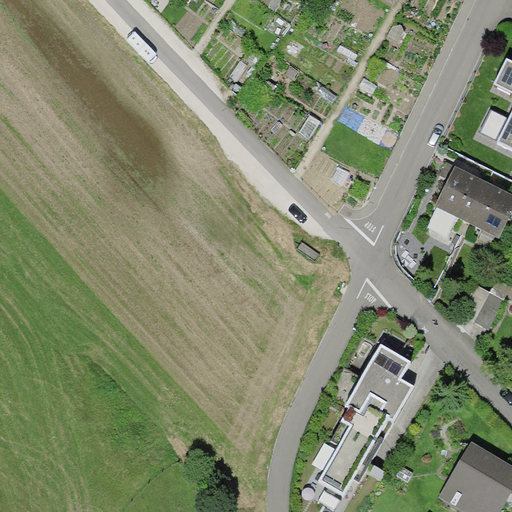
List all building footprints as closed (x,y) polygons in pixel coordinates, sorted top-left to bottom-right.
[(511,65),(498,60),(486,87),(511,98),(511,104),(494,142),(511,150),(511,65)] [(511,204),(511,201),(447,170),(429,208),(494,239),(511,204)] [(500,299),(472,286),(459,312),(486,328),(500,299)] [(331,444),(304,492),(339,511),(340,511),(380,442),(375,439),(387,418),(394,423),(415,385),(404,379),(413,362),(359,332),(324,396),(340,405),(321,438),(331,444)] [(499,511),(511,491),(511,470),(468,445),(436,499),(458,511),(499,511)]
